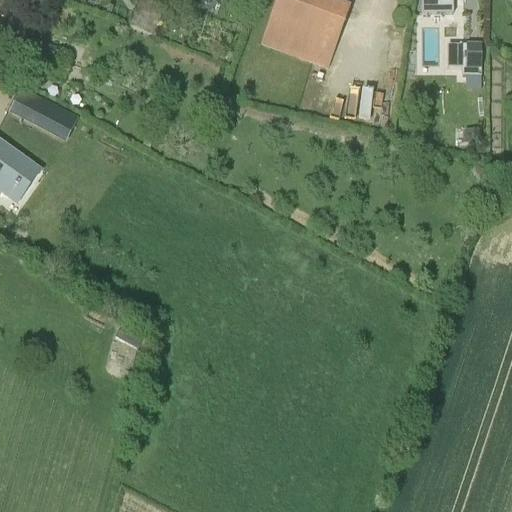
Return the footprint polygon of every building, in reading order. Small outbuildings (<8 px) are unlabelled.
[(152,0),(139,0),(138,5),(150,9),(152,0)] [(317,0),(276,0),(261,45),(275,51),(275,52),(327,71),(349,11),(317,0)] [(150,11),(150,9),(138,5),(130,30),(141,34),(150,11)] [(153,39),(160,14),(150,11),(141,34),(153,39)] [(68,57),(30,45),(22,70),(60,82),(68,57)] [(480,56),(465,56),(465,80),(480,80),(480,56)] [(419,73),(447,73),(447,64),(419,63),(419,73)] [(64,115),(42,103),(32,123),(54,134),(64,115)] [(484,134),(466,134),(467,146),(484,146),(484,134)] [(0,196),(8,202),(32,170),(0,147),(0,196)] [(70,341),(93,352),(101,332),(78,322),(70,341)]
